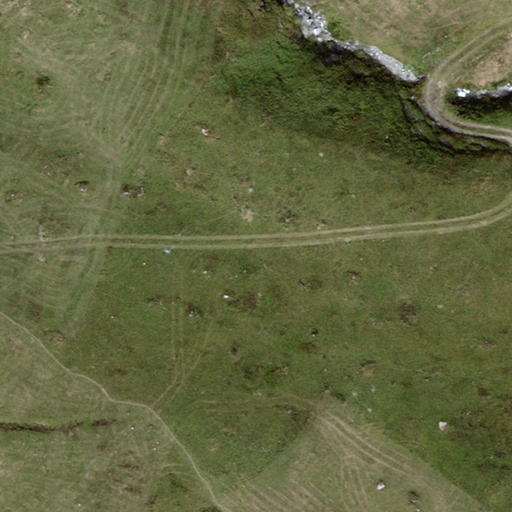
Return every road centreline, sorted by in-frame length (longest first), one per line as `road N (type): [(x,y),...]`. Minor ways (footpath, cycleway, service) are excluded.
road 1 (track): [(511,196),(478,221),(277,239),(0,247)]
road 2 (track): [(511,20),(445,63),(427,98),(434,116),(511,142)]
